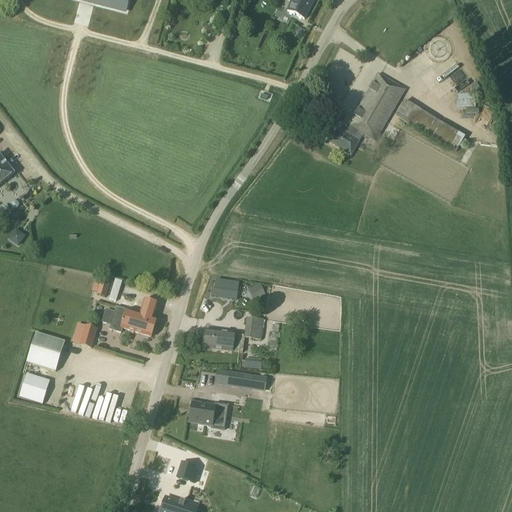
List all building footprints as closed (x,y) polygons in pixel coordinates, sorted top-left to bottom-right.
[(94,3),(94,4),(125,12),(128,0),(105,0),(104,5),(94,3)] [(292,0),(287,12),(304,20),(314,0),(292,0)] [(447,85),(462,74),(459,70),(443,81),(447,85)] [(338,129),(330,143),(351,155),(359,142),(353,138),(357,131),(375,142),(405,90),(378,75),(348,126),(350,127),(345,134),(338,129)] [(344,111),(322,97),(316,106),(338,121),(344,111)] [(475,99),(457,101),(457,109),(475,108),(475,99)] [(396,116),(435,141),(445,125),(404,101),(396,116)] [(0,185),(14,175),(0,156),(0,185)] [(8,240),(18,247),(25,237),(15,229),(8,240)] [(215,280),(214,289),(212,289),(211,298),(237,301),(239,284),(215,280)] [(100,281),(99,285),(97,293),(96,295),(105,298),(109,284),(102,282),(100,281)] [(130,332),(136,314),(115,308),(108,330),(120,334),(122,329),(130,332)] [(130,332),(150,339),(156,321),(136,314),(130,332)] [(202,349),(232,353),(232,352),(242,353),(244,339),(261,341),(263,321),(247,319),(245,336),(234,335),(234,334),(205,330),(202,349)] [(79,346),(90,350),(96,331),(85,327),(79,346)] [(35,336),(26,365),(55,374),(64,344),(35,336)] [(263,360),(241,359),(240,368),(262,369),(263,360)] [(267,379),(216,371),(214,385),(265,393),(267,379)] [(26,374),(19,399),(42,406),(50,382),(26,374)] [(67,384),(83,388),(85,382),(68,379),(67,384)] [(86,388),(100,392),(102,386),(87,383),(86,388)] [(229,406),(214,404),(214,405),(214,407),(192,404),(189,423),(211,427),(210,428),(225,431),(229,406)] [(275,428),(269,428),(269,423),(257,422),(256,442),(270,443),(270,437),(275,437),(275,428)] [(186,463),(181,479),(198,484),(203,469),(186,463)] [(172,500),(168,511),(199,511),(201,510),(172,500)]
